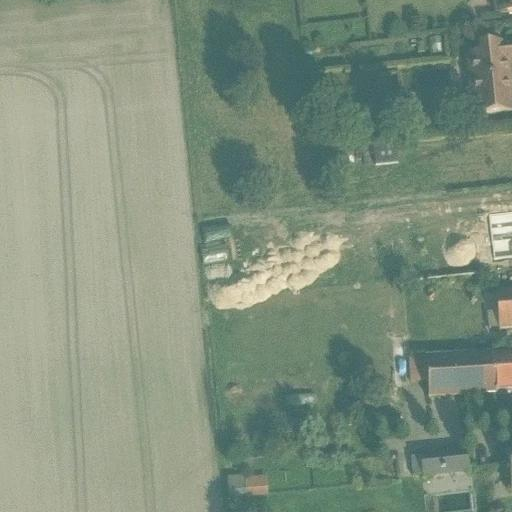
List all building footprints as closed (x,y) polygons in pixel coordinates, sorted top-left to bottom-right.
[(511,0),(490,0),(493,17),(511,15),(511,0)] [(511,66),(511,44),(464,48),(470,121),(511,117),(511,114),(508,67),(511,66)] [(496,325),(511,323),(511,288),(494,289),(496,325)] [(427,399),(511,392),(511,353),(424,359),(427,399)] [(410,362),(383,365),(385,394),(412,392),(410,362)] [(505,494),(511,493),(511,441),(499,443),(505,494)] [(425,457),(426,482),(481,481),(480,456),(425,457)] [(279,479),(241,480),(242,501),(280,499),(279,479)]
